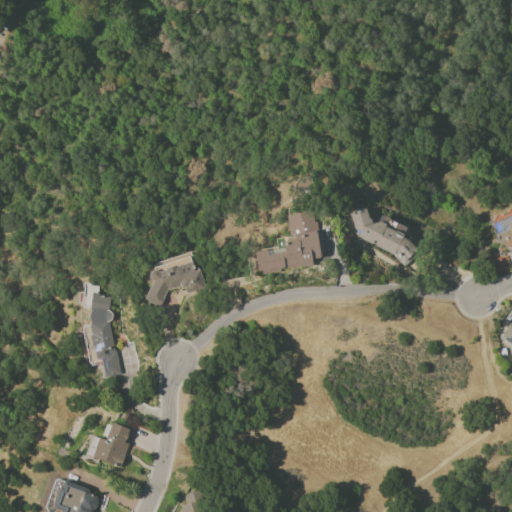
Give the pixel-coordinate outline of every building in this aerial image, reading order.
[(285,216),(288,232),(294,231),(296,240),(281,243),(281,247),(253,253),(258,275),(312,264),(310,258),(322,256),(313,210),(285,216)] [(511,213),(492,222),(502,248),(511,244),(511,213)] [(203,288),(200,269),(193,270),(191,258),(177,260),(177,264),(146,268),(151,304),(165,302),(163,290),(182,287),(182,291),(203,288)] [(104,295),(85,299),(97,360),(99,360),(103,377),(120,374),(104,295)] [(500,339),(511,345),(511,325),(508,323),(500,339)] [(128,429),(110,423),(104,441),(91,436),(84,455),(119,468),(128,444),(124,443),(128,429)] [(92,511),(97,497),(86,493),(88,489),(65,481),(55,510),(56,510),(55,511),(92,511)]
